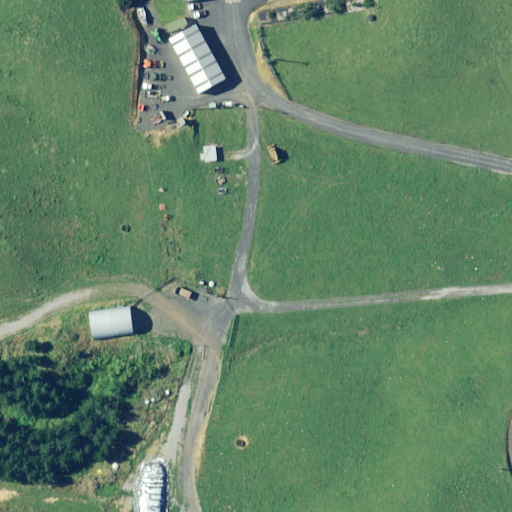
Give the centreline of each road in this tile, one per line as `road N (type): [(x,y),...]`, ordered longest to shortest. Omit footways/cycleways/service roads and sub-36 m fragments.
road 1 (track): [(511,234),(470,187),(428,158),(315,115),(215,0)]
road 2 (track): [(448,511),(445,491),(511,360)]
